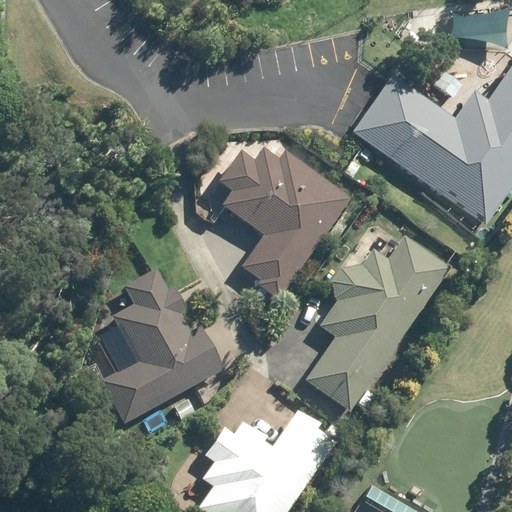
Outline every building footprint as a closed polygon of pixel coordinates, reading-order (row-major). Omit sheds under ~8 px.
[(393,75),(352,133),(483,226),(511,184),(511,64),(487,101),(474,91),(454,119),(393,75)] [(442,73),(434,85),(451,97),(459,86),(442,73)] [(220,206),(262,236),(240,268),(260,282),(257,287),(277,302),(348,201),(281,153),(277,159),(261,148),(252,160),(238,150),(217,181),(231,191),(220,206)] [(336,299),(317,327),(334,338),(303,382),(349,413),(355,405),(365,412),(375,398),(365,391),(449,268),(403,237),(387,260),(372,250),(363,263),(341,268),(330,283),(333,297),(336,299)] [(111,316),(136,361),(99,381),(122,424),(223,370),(200,327),(190,332),(180,314),(185,311),(172,287),(167,290),(154,268),(123,286),(132,304),(111,316)] [(313,430),(317,424),(297,409),(269,449),(262,444),(265,438),(241,422),(232,436),(223,429),(204,455),(215,463),(203,479),(213,487),(198,508),(204,511),(287,511),(334,445),(313,430)] [(347,438),(331,425),(326,432),(342,444),(347,438)] [(427,511),(361,473),(337,511),(427,511)]
